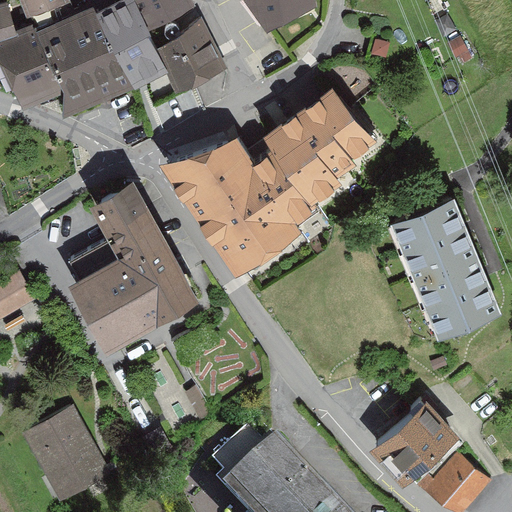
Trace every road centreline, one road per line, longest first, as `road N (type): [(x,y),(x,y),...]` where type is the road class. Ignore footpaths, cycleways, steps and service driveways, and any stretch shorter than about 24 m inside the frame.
road 1 (residential): [(435,511),(399,492),(212,272),(134,150)]
road 2 (residential): [(134,150),(0,237)]
road 3 (residential): [(268,72),(134,150)]
road 4 (residential): [(0,105),(134,150)]
